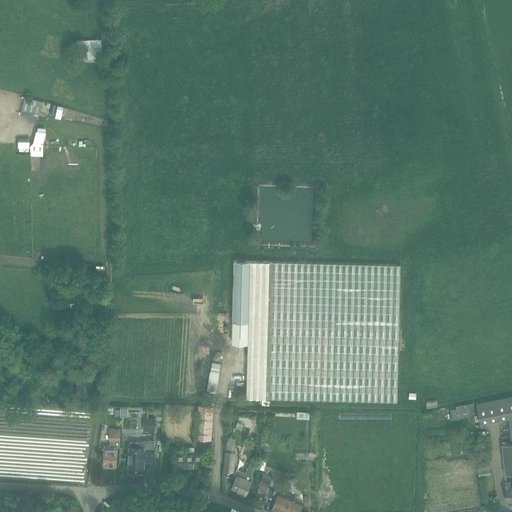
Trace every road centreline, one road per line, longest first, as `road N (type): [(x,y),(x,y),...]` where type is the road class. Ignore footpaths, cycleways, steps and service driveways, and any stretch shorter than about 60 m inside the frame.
road 1 (track): [(89,491),(114,255),(112,124)]
road 2 (unclassified): [(254,511),(149,487),(89,491)]
